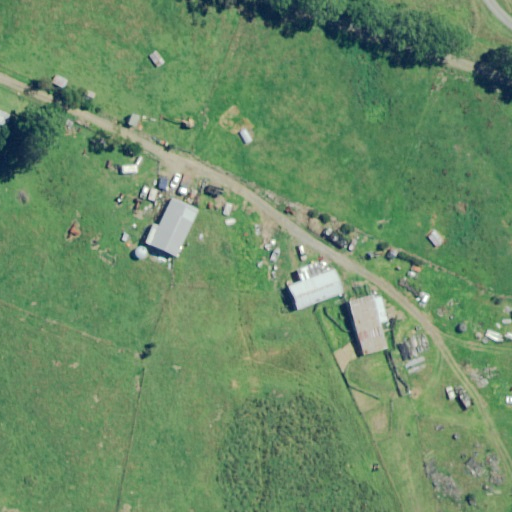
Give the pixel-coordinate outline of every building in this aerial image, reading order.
[(153,49),(144,56),(153,67),(162,60),(153,49)] [(126,113),(122,125),(132,129),(137,116),(126,113)] [(241,125),(234,129),(243,144),(250,140),(241,125)] [(117,163),(117,173),(135,173),(135,163),(117,163)] [(192,211),(166,199),(144,247),(171,259),(192,211)] [(440,242),(431,231),(425,237),(433,247),(440,242)] [(138,245),(129,252),(135,260),(144,253),(138,245)] [(338,293),(329,270),(283,287),(292,310),(338,293)] [(385,321),(376,293),(342,303),(358,356),(383,349),(375,324),(385,321)] [(408,336),(395,340),(406,376),(426,370),(422,356),(415,359),(408,336)]
